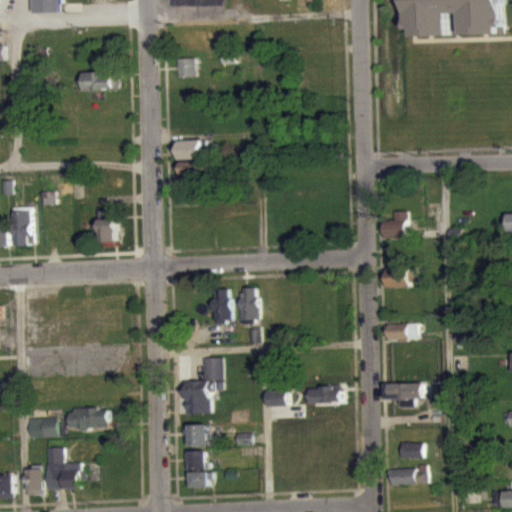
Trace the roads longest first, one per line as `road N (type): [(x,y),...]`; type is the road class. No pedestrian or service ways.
road 1 (residential): [(147,0),(161,511)]
road 2 (residential): [(360,0),(372,511)]
road 3 (residential): [(0,272),(366,252)]
road 4 (residential): [(141,511),(372,499)]
road 5 (residential): [(364,166),(511,161)]
